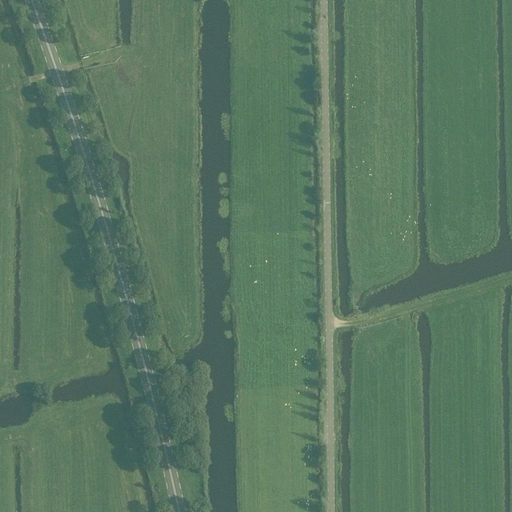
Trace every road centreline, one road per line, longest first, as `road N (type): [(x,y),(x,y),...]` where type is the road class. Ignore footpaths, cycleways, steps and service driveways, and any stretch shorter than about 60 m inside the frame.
road 1 (primary): [(179,511),(111,241),(32,0)]
road 2 (unclassified): [(331,511),(324,0)]
road 3 (track): [(511,282),(366,324),(328,325)]
